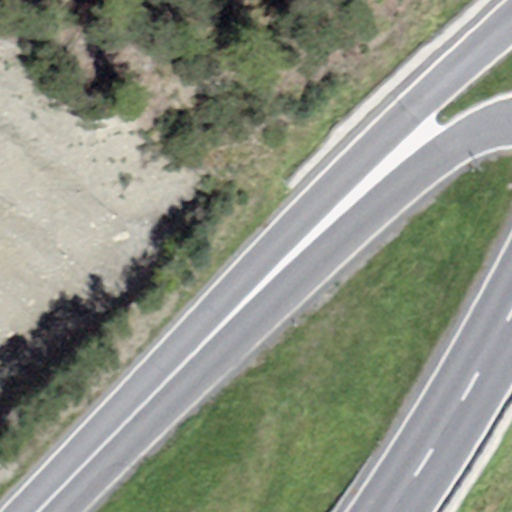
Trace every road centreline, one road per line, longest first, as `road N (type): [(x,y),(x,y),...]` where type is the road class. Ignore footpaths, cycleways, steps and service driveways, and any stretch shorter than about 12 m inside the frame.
road 1 (unclassified): [(34,511),(309,228)]
road 2 (unclassified): [(511,15),(392,121),(309,228)]
road 3 (primary): [(511,308),(439,441),(387,511)]
road 4 (unclassified): [(309,228),(447,141),(511,125)]
